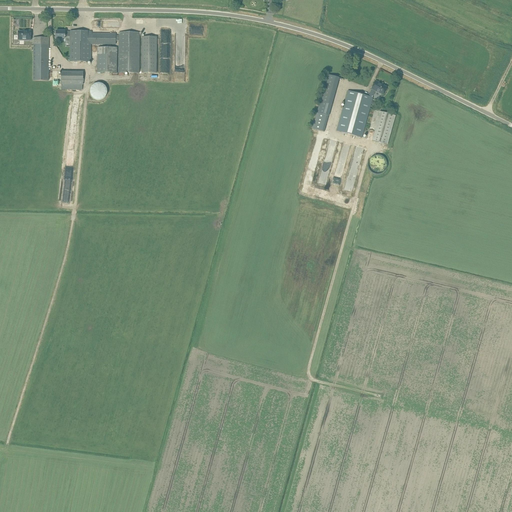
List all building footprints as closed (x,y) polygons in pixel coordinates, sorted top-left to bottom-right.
[(186,33),(205,33),(205,27),(198,27),(198,23),(186,23),(186,33)] [(18,31),(18,40),(19,40),(19,39),(25,39),(25,40),(30,40),(31,31),(25,31),(25,32),(23,32),(23,31),(18,31)] [(139,73),(139,33),(119,32),(119,35),(115,35),(116,34),(92,34),(92,31),(70,31),(70,32),(70,37),(70,42),(70,62),(90,62),(91,44),(115,44),(115,41),(119,41),(118,73),(139,73)] [(142,73),(156,73),(157,37),(142,37),(142,73)] [(33,81),(48,81),(49,38),(33,38),(33,81)] [(117,73),(117,48),(98,47),(97,72),(117,73)] [(83,72),(62,72),(61,90),(82,90),(83,72)] [(327,75),(326,79),(338,83),(339,78),(327,75)] [(361,138),(373,97),(372,97),(375,91),(383,95),(387,86),(380,83),(381,83),(375,80),(371,89),(368,96),(348,91),(337,131),(361,138)] [(99,83),(97,83),(95,84),(94,85),(92,86),(91,88),(90,89),(90,91),(90,93),(91,95),(92,97),(93,98),(94,99),(96,100),(97,100),(100,100),(102,100),(103,99),(105,98),(106,96),(107,95),(107,93),(107,92),(107,90),(106,88),(105,86),(104,85),(102,84),(100,83),(99,83)] [(320,102),(316,113),(328,117),(331,105),(320,102)] [(380,111),(375,131),(372,141),(387,145),(396,116),(380,111)] [(315,165),(319,147),(313,145),(311,158),(310,164),(315,165)] [(353,183),(361,151),(355,149),(348,174),(351,175),(351,178),(349,178),(349,181),(353,183)] [(385,157),(373,156),(373,169),(384,170),(385,157)] [(301,191),(326,199),(327,194),(303,186),(301,191)]
